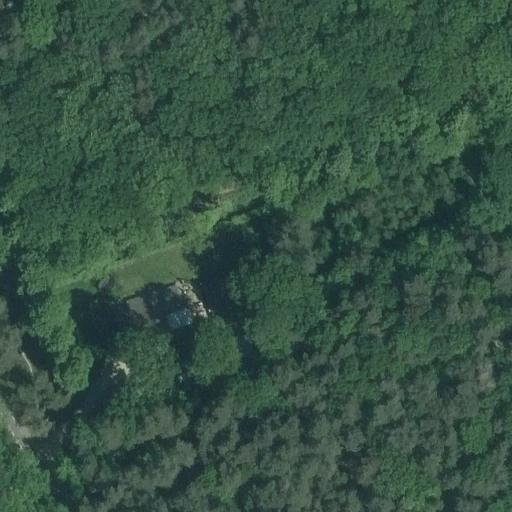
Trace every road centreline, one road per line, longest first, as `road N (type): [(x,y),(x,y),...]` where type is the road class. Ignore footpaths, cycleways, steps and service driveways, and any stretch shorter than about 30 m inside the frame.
road 1 (track): [(511,54),(0,243)]
road 2 (unknown): [(415,114),(511,389)]
road 3 (unknown): [(419,511),(511,419)]
